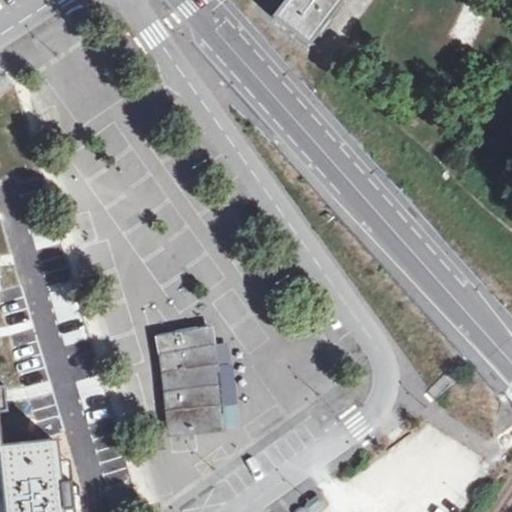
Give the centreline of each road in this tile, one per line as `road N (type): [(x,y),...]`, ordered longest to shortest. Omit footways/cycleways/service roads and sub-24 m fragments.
road 1 (residential): [(154,0),(161,36),(380,349),(390,379),(383,406),(359,428),(242,511)]
road 2 (tertiary): [(511,362),(192,0)]
road 3 (unknown): [(167,511),(122,274)]
